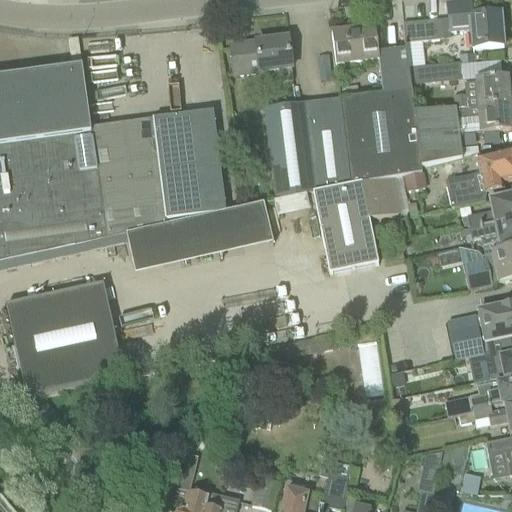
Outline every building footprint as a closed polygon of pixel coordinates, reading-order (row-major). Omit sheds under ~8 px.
[(503,50),(500,18),(472,21),(470,4),(446,7),(448,23),(449,37),(470,35),(472,53),(503,50)] [(436,24),(402,27),(404,47),(438,44),(449,43),(449,37),(448,23),(436,24)] [(377,63),(378,63),(374,32),(331,38),(335,70),(377,64),(377,63)] [(116,42),(88,44),(91,68),(119,66),(116,42)] [(292,84),(287,43),(230,50),(234,79),(278,74),(280,86),(292,84)] [(458,59),(459,67),(475,66),(474,57),(458,59)] [(377,64),(382,98),(339,103),(350,188),(350,189),(393,182),(403,181),(421,178),(420,172),(413,117),(410,94),(406,59),(378,63),(377,63),(377,64)] [(458,67),(426,70),(411,72),(413,85),(427,84),(459,81),(458,67)] [(506,81),(486,83),(476,84),(476,86),(464,87),(465,100),(454,101),(455,112),(508,108),(506,81)] [(339,103),(303,108),(263,113),(275,205),(312,197),(350,188),(339,103)] [(455,112),(413,117),(420,172),(462,161),(460,138),(480,136),(510,134),(508,108),(455,112)] [(224,217),(212,116),(150,124),(163,230),(164,230),(165,224),(224,217)] [(163,230),(150,124),(90,132),(105,243),(125,239),(163,230)] [(511,156),(478,164),(481,177),(444,184),(450,212),(485,205),(485,196),(500,193),(499,185),(511,181),(511,156)] [(423,177),(421,178),(403,181),(405,196),(426,193),(423,177)] [(350,189),(350,188),(312,197),(329,278),(377,268),(368,223),(399,217),(393,182),(350,189)] [(468,233),(511,223),(511,199),(489,205),(492,216),(462,223),(463,227),(466,226),(468,233)] [(511,223),(468,233),(469,240),(466,241),(467,246),(497,239),(499,250),(511,246),(511,223)] [(404,241),(400,224),(378,228),(381,245),(404,241)] [(387,268),(403,265),(400,248),(383,251),(387,268)] [(511,283),(511,253),(481,260),(487,289),(511,283)] [(462,267),(459,254),(434,259),(437,273),(462,267)] [(123,383),(103,288),(5,309),(26,405),(123,383)] [(477,321),(446,327),(454,364),(486,358),(484,347),(505,343),(511,341),(511,308),(476,316),(477,321)] [(332,338),(281,350),(284,365),(335,353),(332,338)] [(507,352),(505,343),(484,347),(486,358),(487,362),(485,362),(490,385),(511,380),(511,354),(511,351),(507,352)] [(404,388),(402,377),(388,379),(390,391),(404,388)] [(478,399),(470,401),(470,402),(472,413),(490,410),(502,408),(504,408),(504,407),(511,405),(511,384),(498,387),(497,386),(476,391),(478,399)] [(470,402),(454,406),(456,416),(457,421),(458,420),(473,418),(472,413),(470,402)] [(403,403),(391,404),(393,432),(402,431),(406,430),(403,403)] [(490,410),(472,413),(473,418),(474,426),(475,433),(507,427),(509,438),(511,437),(511,405),(504,407),(504,408),(502,408),(503,414),(491,416),(490,410)] [(33,419),(50,439),(62,429),(45,408),(33,419)] [(473,418),(458,420),(460,429),(474,426),(473,418)] [(58,448),(76,470),(99,451),(81,429),(58,448)] [(510,478),(511,477),(511,441),(485,446),(488,460),(505,456),(510,478)] [(468,451),(447,455),(449,470),(465,468),(468,451)] [(477,498),(480,481),(464,478),(460,498),(477,498)] [(342,511),(346,498),(349,486),(327,481),(321,509),(305,505),(307,499),(303,498),(304,496),(288,492),(282,511),(342,511)] [(252,510),(260,511),(272,511),(279,487),(259,482),(252,510)] [(419,482),(415,497),(432,500),(435,485),(419,482)] [(235,511),(236,505),(207,498),(207,501),(188,496),(183,511),(235,511)] [(346,498),(342,511),(358,511),(356,511),(358,501),(346,498)] [(421,499),(417,511),(431,511),(434,502),(421,499)]
